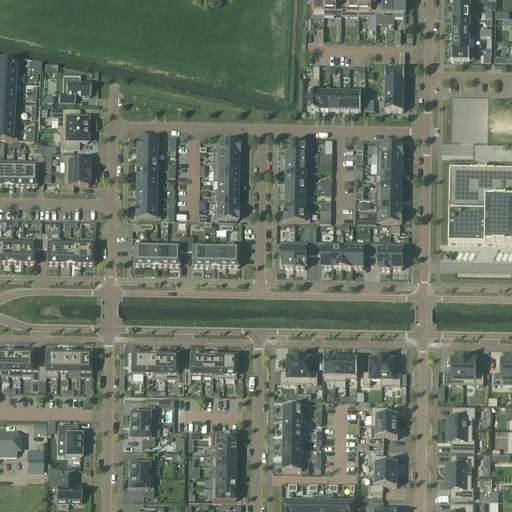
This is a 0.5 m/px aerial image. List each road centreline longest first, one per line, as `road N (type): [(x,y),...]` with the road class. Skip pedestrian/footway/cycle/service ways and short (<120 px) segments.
road 1 (residential): [(108,333),(106,511)]
road 2 (residential): [(258,335),(255,511)]
road 3 (residential): [(423,338),(420,511)]
road 4 (residential): [(259,296),(262,129)]
road 5 (residential): [(423,299),(426,132)]
road 6 (tertiary): [(258,335),(423,338)]
road 7 (tertiary): [(423,299),(259,296)]
road 8 (residential): [(426,132),(262,129)]
road 9 (tertiary): [(259,296),(109,293)]
road 10 (tertiary): [(108,333),(258,335)]
road 11 (residential): [(262,129),(112,128)]
